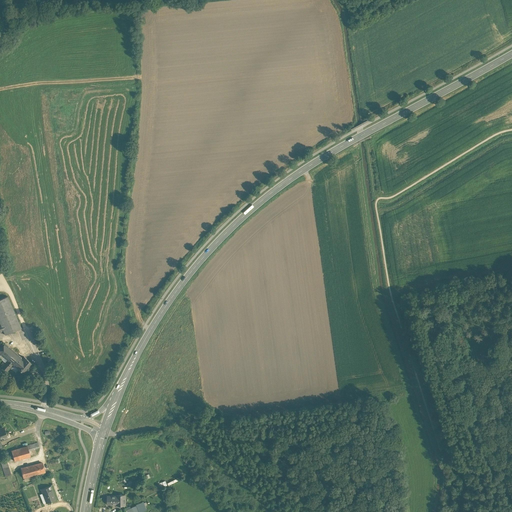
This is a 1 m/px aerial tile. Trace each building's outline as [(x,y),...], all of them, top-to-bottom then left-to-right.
[(6,296),(0,299),(0,323),(1,324),(3,331),(5,335),(20,328),(21,329),(22,328),(21,327),(19,324),(20,324),(20,323),(19,323),(17,319),(18,319),(18,318),(17,318),(15,315),(16,315),(16,314),(15,314),(13,310),(14,310),(14,309),(13,309),(11,306),(12,305),(12,304),(11,305),(9,301),(10,301),(10,300),(9,300),(8,297),(8,296),(6,296)] [(7,360),(13,365),(16,367),(23,358),(4,343),(4,344),(1,342),(0,342),(0,353),(7,360)] [(24,357),(23,358),(16,367),(24,374),(33,364),(24,357)] [(13,365),(7,360),(1,367),(7,372),(13,365)] [(27,446),(11,450),(14,461),(30,456),(28,449),(27,446)] [(6,459),(0,461),(5,476),(11,475),(6,459)] [(42,463),(34,465),(36,474),(44,472),(42,463)] [(34,465),(21,468),(24,477),(36,474),(34,465)] [(50,485),(41,489),(47,503),(55,499),(51,490),(52,490),(50,485)] [(116,495),(116,496),(107,496),(107,504),(116,504),(116,505),(125,505),(125,495),(116,495)] [(128,511),(139,511),(148,509),(145,501),(131,506),(127,507),(128,511)]
